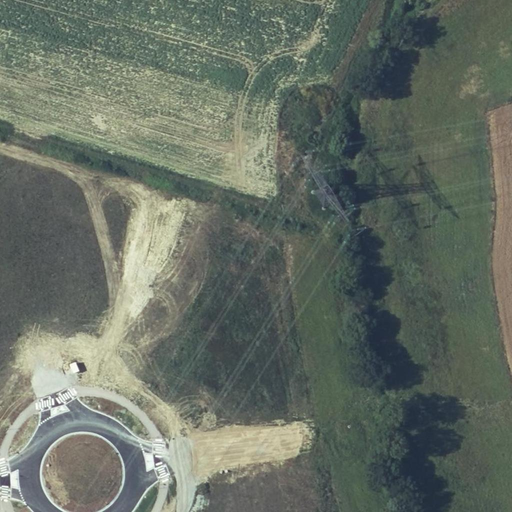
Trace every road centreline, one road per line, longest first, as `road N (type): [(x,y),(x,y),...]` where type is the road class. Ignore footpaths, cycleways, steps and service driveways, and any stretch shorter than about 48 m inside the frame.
road 1 (unclassified): [(65,255),(234,213),(250,179),(250,150),(189,0)]
road 2 (track): [(0,125),(288,210)]
road 3 (track): [(288,210),(386,0)]
road 4 (unclassified): [(189,457),(375,407)]
road 5 (unknown): [(375,407),(511,362)]
road 6 (unclassified): [(47,378),(65,255)]
